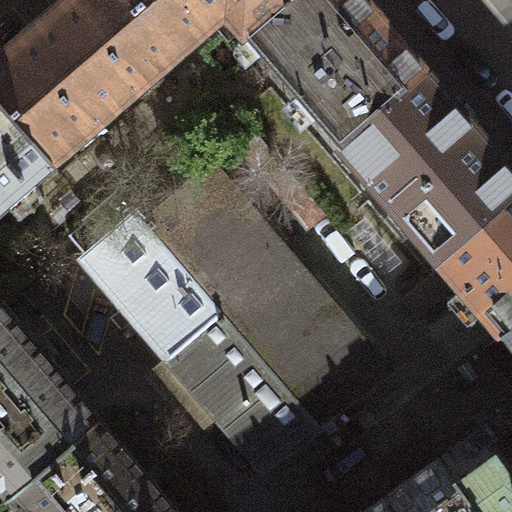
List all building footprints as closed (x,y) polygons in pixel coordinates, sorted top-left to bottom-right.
[(173,38),(139,0),(63,0),(0,54),(0,99),(53,160),(182,49),(173,38)] [(243,31),(278,0),(139,0),(173,38),(217,0),(243,31)] [(341,144),(428,70),(367,0),(278,0),(243,31),(341,144)] [(438,258),(511,195),(511,167),(428,70),(341,144),(438,258)] [(0,99),(0,208),(54,162),(53,160),(0,99)] [(252,163),(309,230),(327,215),(270,148),(252,163)] [(146,218),(143,220),(221,311),(319,425),(389,375),(209,163),(146,218)] [(83,219),(104,243),(137,214),(117,191),(83,219)] [(511,195),(438,258),(485,312),(488,309),(496,320),(506,331),(511,326),(511,195)] [(146,218),(140,212),(137,214),(104,243),(86,258),(87,260),(128,308),(170,355),(171,354),(221,311),(143,220),(146,218)] [(103,330),(128,308),(87,260),(62,282),(103,330)] [(0,481),(1,482),(11,494),(99,418),(89,406),(0,303),(0,481)] [(319,425),(221,311),(171,354),(265,465),(319,425)] [(482,511),(511,511),(511,423),(503,411),(441,455),(482,511)] [(11,494),(26,511),(179,511),(99,418),(11,494)] [(482,511),(441,455),(362,511),(482,511)]
